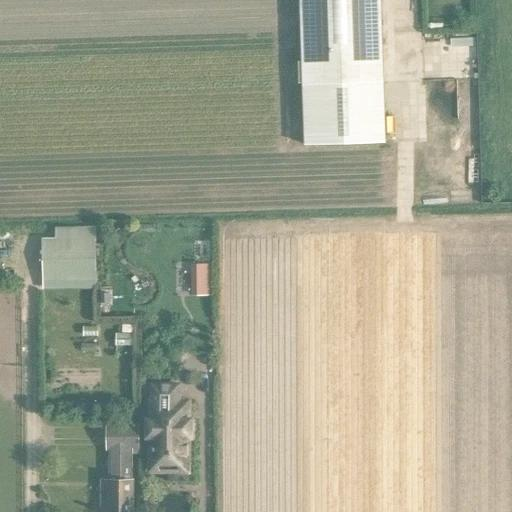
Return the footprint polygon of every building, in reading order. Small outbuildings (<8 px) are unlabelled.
[(299,0),(304,144),(384,142),(379,0),(299,0)] [(96,279),(96,227),(57,227),(57,239),(44,239),(44,279),(96,279)] [(211,293),(210,262),(193,262),(193,293),(211,293)] [(84,326),(84,335),(98,335),(98,326),(84,326)] [(117,333),(117,345),(132,345),(132,333),(117,333)] [(178,384),(152,385),(152,401),(150,401),(150,419),(147,419),(147,437),(150,437),(150,462),(151,462),(151,470),(168,470),(168,462),(187,462),(187,436),(190,436),(190,419),(187,419),(188,401),(178,401),(178,384)] [(108,495),(102,495),(102,511),(131,511),(131,454),(140,454),(140,424),(108,424),(108,495)]
